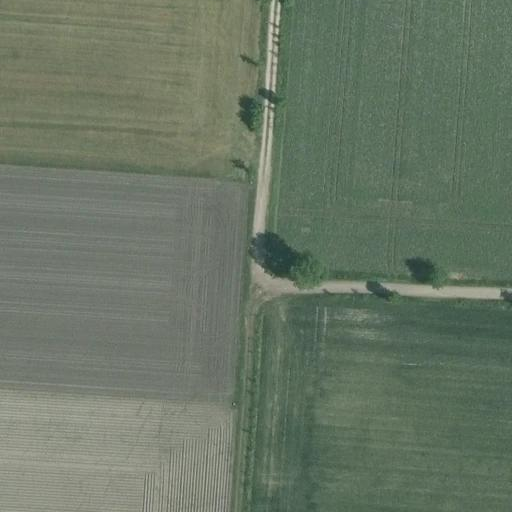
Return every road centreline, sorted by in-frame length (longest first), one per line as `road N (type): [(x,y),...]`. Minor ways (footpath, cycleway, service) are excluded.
road 1 (track): [(256,290),(274,0)]
road 2 (track): [(256,290),(511,297)]
road 3 (track): [(241,511),(256,290)]
